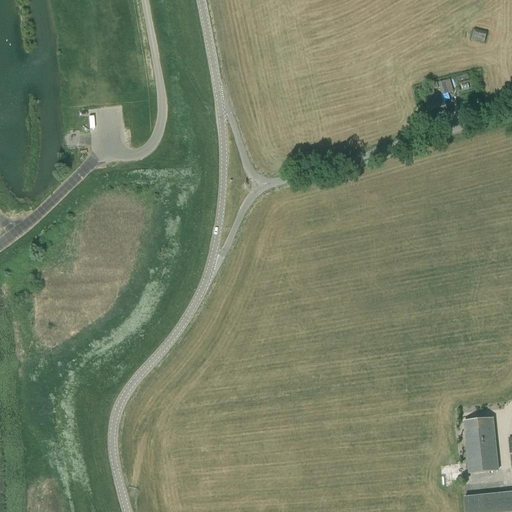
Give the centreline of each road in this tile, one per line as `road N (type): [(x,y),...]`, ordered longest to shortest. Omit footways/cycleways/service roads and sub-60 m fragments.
road 1 (unclassified): [(210,265),(177,331),(113,415),(110,452),(123,511)]
road 2 (unclassified): [(256,185),(511,116)]
road 3 (track): [(78,173),(95,157),(148,148),(157,134),(161,107),(144,0)]
road 4 (unclassified): [(210,265),(223,177),(219,99)]
